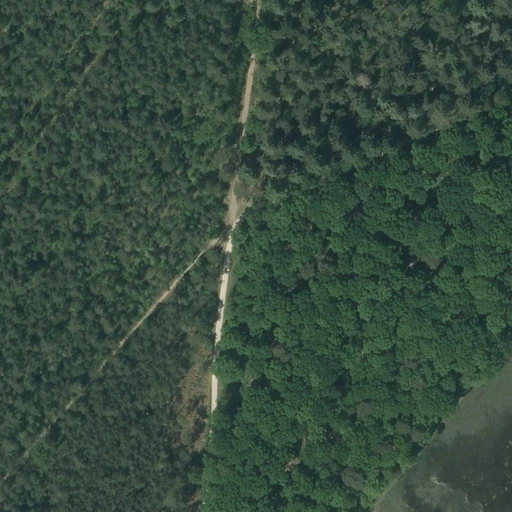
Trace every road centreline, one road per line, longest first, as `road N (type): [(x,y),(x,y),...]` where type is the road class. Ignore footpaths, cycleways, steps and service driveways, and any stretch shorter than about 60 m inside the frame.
road 1 (track): [(228,218),(0,477)]
road 2 (track): [(511,91),(228,218)]
road 3 (track): [(228,218),(202,511)]
road 4 (track): [(228,218),(258,0)]
